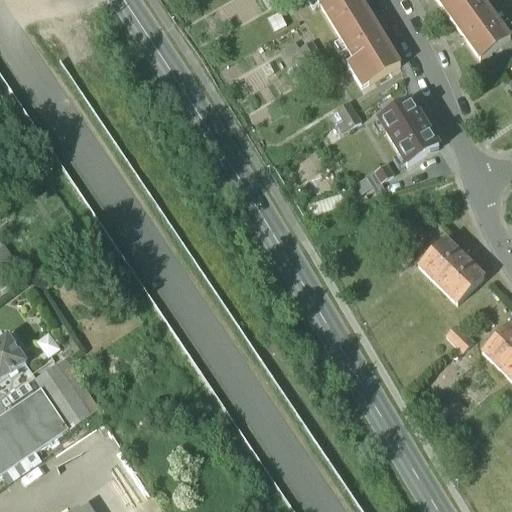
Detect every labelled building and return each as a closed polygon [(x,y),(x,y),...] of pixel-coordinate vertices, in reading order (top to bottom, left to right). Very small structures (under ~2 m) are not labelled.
[(357,0),(315,0),(342,43),(372,24),(357,0)] [(478,0),(432,0),(448,22),(478,0)] [(510,43),(478,0),(448,22),(480,65),(510,43)] [(372,24),(342,43),(370,90),(399,69),(372,24)] [(313,47),(301,54),(312,75),(325,67),(313,47)] [(410,107),(381,125),(410,171),(439,153),(410,107)] [(350,108),(338,115),(344,126),(356,118),(350,108)] [(356,118),(344,126),(350,136),(362,128),(356,118)] [(388,170),(376,177),(383,188),(394,181),(388,170)] [(445,244),(418,270),(457,309),(484,283),(445,244)] [(403,252),(395,261),(405,271),(414,262),(403,252)] [(0,301),(12,294),(0,276),(0,301)] [(456,330),(446,340),(454,349),(464,339),(456,330)] [(511,333),(509,330),(482,357),(511,386),(511,333)] [(464,339),(454,349),(463,357),(473,347),(464,339)] [(27,367),(9,341),(0,346),(0,384),(0,385),(27,367)] [(90,420),(57,370),(36,384),(70,434),(90,420)] [(41,394),(0,421),(0,480),(69,435),(41,394)]
